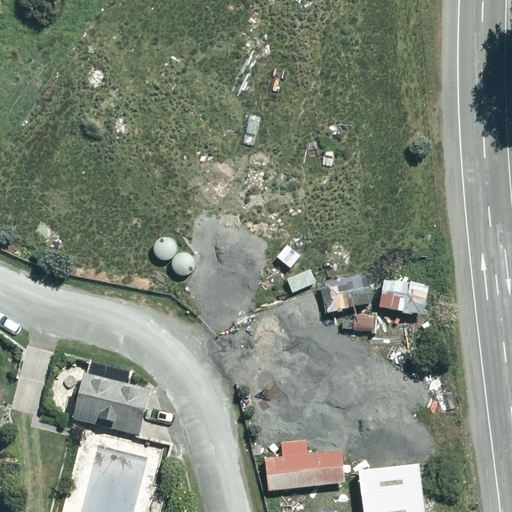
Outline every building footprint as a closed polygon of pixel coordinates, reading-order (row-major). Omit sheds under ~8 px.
[(286,246),(276,258),(289,270),(299,258),(286,246)] [(315,283),(309,270),(287,280),(292,293),(315,283)] [(325,315),(369,305),(363,275),(318,285),(325,315)] [(382,281),(377,310),(420,317),(426,288),(382,281)] [(381,342),(298,333),(291,396),(374,405),(381,342)] [(280,381),(279,360),(238,362),(239,383),(280,381)] [(152,388),(85,372),(74,419),(141,434),(152,388)] [(280,443),(282,459),(263,461),(267,494),(343,486),(340,453),(306,456),(305,441),(280,443)] [(422,511),(417,467),(357,474),(361,511),(422,511)]
